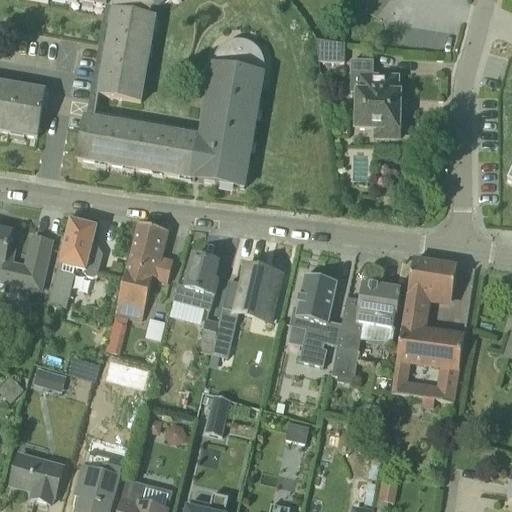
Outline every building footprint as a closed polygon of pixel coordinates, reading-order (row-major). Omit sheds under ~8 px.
[(51,0),(66,3),(66,0),(77,0),(77,4),(95,7),(95,2),(106,4),(105,9),(107,9),(108,0),(51,0)] [(141,106),(155,19),(151,19),(141,17),(143,4),(128,2),(127,0),(114,0),(98,98),(141,106)] [(127,0),(128,2),(143,4),(141,17),(151,19),(152,13),(156,9),(157,11),(171,0),(127,0)] [(374,14),(379,4),(386,7),(389,0),(366,0),(362,9),(374,14)] [(344,65),(345,47),(315,42),(318,65),(344,65)] [(212,68),(212,70),(200,140),(199,140),(192,181),(192,183),(195,183),(198,184),(222,188),(232,190),(244,192),(250,156),(252,146),(256,124),(257,114),(261,92),(263,79),(264,73),(265,69),(265,65),(264,62),(263,58),(261,55),(258,51),(254,48),(250,45),(245,44),(241,43),(236,43),(231,44),(226,46),(222,48),(219,52),(216,55),(214,59),(213,64),(212,68)] [(351,81),(358,82),(357,97),(356,132),(375,133),(375,141),(398,142),(399,131),(400,131),(404,127),(404,119),(400,115),(399,115),(400,97),(397,97),(397,81),(373,80),(374,64),(352,63),(351,81)] [(0,134),(11,136),(11,133),(25,135),(24,139),(37,141),(44,100),(0,92),(0,134)] [(199,140),(88,121),(85,120),(78,163),(95,166),(95,161),(106,163),(105,168),(123,171),(124,166),(135,168),(134,173),(151,176),(152,171),(163,173),(162,178),(180,181),(181,176),(192,178),(191,183),(192,183),(192,181),(199,140)] [(68,310),(77,278),(78,274),(85,276),(92,248),(97,231),(70,224),(59,267),(48,306),(68,310)] [(140,324),(151,285),(167,289),(173,265),(157,260),(165,234),(140,227),(127,274),(126,274),(114,317),(130,321),(140,324)] [(25,268),(12,265),(14,254),(8,253),(12,235),(0,232),(0,286),(41,296),(52,244),(32,239),(25,268)] [(193,259),(185,289),(201,294),(197,311),(210,314),(214,299),(218,284),(214,283),(219,266),(193,259)] [(436,389),(408,385),(394,382),(391,397),(454,406),(459,374),(464,342),(421,335),(426,305),(451,309),(457,270),(414,263),(397,364),(411,366),(440,371),(436,389)] [(276,286),(278,281),(261,277),(244,273),(241,284),(231,282),(224,312),(271,323),(276,299),(274,298),(276,286)] [(324,347),(338,350),(342,328),(329,325),(338,286),(317,281),(318,279),(316,278),(316,281),(305,278),(300,299),(298,298),(298,300),(300,300),(299,305),(297,304),(297,306),(298,306),(297,311),(294,310),(289,330),(291,330),(306,334),(302,350),(299,365),(323,371),(327,353),(323,353),(324,347)] [(364,287),(361,304),(347,302),(342,328),(338,350),(331,381),(337,381),(352,383),(354,383),(360,343),(391,345),(399,293),(364,287)] [(120,357),(130,321),(114,317),(104,353),(120,357)] [(219,326),(206,323),(198,355),(211,357),(219,326)] [(217,343),(213,358),(229,362),(233,347),(217,343)] [(47,390),(51,375),(38,371),(33,386),(47,390)] [(0,395),(10,405),(21,395),(11,384),(0,394),(0,395)] [(212,402),(204,399),(202,406),(210,409),(212,402)] [(287,408),(280,406),(278,415),(285,416),(287,408)] [(381,408),(372,406),(370,416),(379,417),(381,408)] [(212,409),(207,436),(205,435),(205,437),(222,441),(222,439),(221,439),(227,413),(214,410),(212,409)] [(146,435),(159,438),(161,426),(161,423),(148,421),(148,423),(146,435)] [(290,427),(286,444),(305,448),(309,432),(290,427)] [(60,482),(64,469),(19,456),(14,474),(15,474),(11,489),(34,495),(31,503),(51,509),(53,501),(55,501),(60,482)] [(109,511),(118,481),(83,472),(78,491),(83,492),(77,511),(109,511)] [(126,483),(122,500),(118,511),(168,511),(169,511),(173,495),(126,483)] [(387,511),(388,506),(395,507),(398,487),(381,484),(376,511),(387,511)] [(190,502),(188,511),(227,511),(228,510),(190,502)]
